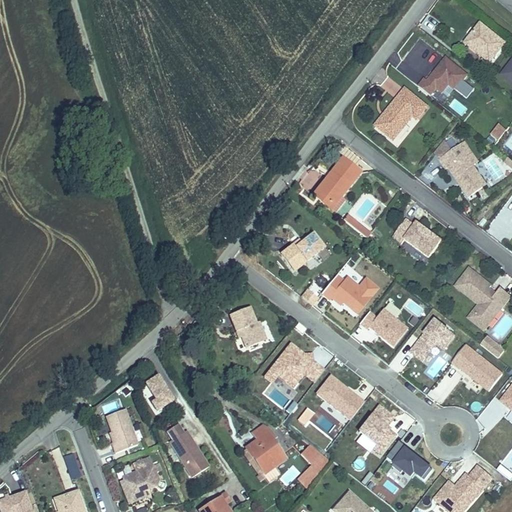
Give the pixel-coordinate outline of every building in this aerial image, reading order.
[(481,55),(481,56),(490,63),(504,44),(481,26),(477,30),(472,37),(466,44),(476,52),(478,49),(482,52),(481,53),(481,54),(481,55)] [(511,57),(498,75),(511,85),(511,57)] [(419,87),(431,96),(436,89),(442,94),(449,85),(456,90),(468,76),(446,59),(438,69),(440,70),(436,75),(434,74),(428,81),(425,79),(419,87)] [(405,90),(385,115),(387,116),(385,119),(383,118),(376,126),(393,140),(413,117),(417,120),(427,108),(405,90)] [(507,130),(500,125),(492,135),(498,141),(507,130)] [(465,144),(460,148),(473,166),(478,163),(465,144)] [(486,185),(473,166),(460,148),(456,150),(451,154),(441,161),(446,169),(448,168),(456,178),(457,177),(461,182),(459,183),(469,197),(486,185)] [(348,156),(345,160),(359,171),(362,167),(348,156)] [(337,195),(341,198),(361,172),(359,171),(345,160),(343,158),(331,173),(333,175),(331,179),(328,177),(315,194),(329,205),(337,195)] [(330,211),(341,198),(337,195),(329,205),(315,194),(313,196),(330,211)] [(343,221),(357,232),(361,227),(347,216),(343,221)] [(425,232),(426,230),(417,223),(415,226),(406,219),(392,238),(401,244),(404,240),(429,259),(442,242),(432,234),(431,236),(425,232)] [(361,227),(357,232),(367,239),(370,234),(361,227)] [(296,247),(294,244),(281,255),(294,272),(323,248),(313,235),(301,244),(296,247)] [(472,314),(488,326),(511,297),(501,289),(496,295),(493,299),(486,294),(489,289),(491,287),(469,269),(455,287),(479,305),(472,314)] [(344,283),(336,277),(322,294),(330,301),(332,299),(341,307),(345,303),(347,305),(346,306),(357,314),(377,290),(366,280),(359,289),(347,279),(344,283)] [(496,295),(489,289),(486,294),(493,299),(496,295)] [(301,298),(312,306),(318,298),(307,290),(301,298)] [(246,349),(262,342),(258,333),(263,332),(259,322),(256,323),(249,308),(229,316),(236,332),(239,331),(241,338),(246,349)] [(391,349),(408,329),(383,308),(375,317),(369,312),(360,324),(391,349)] [(484,331),(488,326),(472,314),(468,319),(484,331)] [(455,337),(435,322),(411,353),(422,362),(436,345),(444,351),(455,337)] [(298,324),(295,329),(303,334),(306,330),(298,324)] [(481,345),(489,352),(496,344),(487,337),(481,345)] [(489,352),(498,359),(504,351),(496,344),(489,352)] [(304,355),(291,345),(264,378),(272,384),(278,377),(288,384),(292,378),(298,383),(304,375),(314,383),(324,371),(313,362),(311,360),(309,362),(304,359),(306,357),(304,355)] [(503,375),(466,346),(452,364),(461,370),(489,392),(503,375)] [(312,354),(304,355),(306,357),(304,359),(309,362),(311,360),(313,362),(312,354)] [(157,376),(138,388),(154,414),(173,403),(157,376)] [(330,377),(316,395),(350,421),(364,403),(349,392),(348,393),(337,385),(338,383),(330,377)] [(288,384),(293,389),(298,383),(292,378),(288,384)] [(511,387),(501,402),(511,410),(511,387)] [(274,388),(268,396),(284,408),(290,400),(274,388)] [(373,450),(380,455),(395,436),(386,429),(393,419),(379,407),(359,433),(376,446),(373,450)] [(305,427),(312,413),(304,409),(297,423),(305,427)] [(125,411),(106,418),(115,443),(112,444),(115,454),(138,446),(125,411)] [(284,459),(275,446),(272,441),(274,440),(270,434),(270,433),(267,431),(262,427),(252,434),(255,438),(257,441),(254,444),(246,449),(247,450),(243,453),(259,476),(257,478),(260,482),(265,479),(268,483),(279,475),(273,467),(284,459)] [(208,467),(197,449),(195,451),(188,440),(190,439),(186,431),(169,442),(192,478),(208,467)] [(292,447),(300,455),(309,445),(300,438),(292,447)] [(197,449),(190,439),(188,440),(195,451),(197,449)] [(407,448),(399,442),(387,458),(394,464),(392,467),(401,474),(403,471),(411,478),(415,474),(425,481),(433,471),(420,461),(406,450),(407,448)] [(309,468),(318,477),(330,462),(321,455),(313,448),(309,445),(300,455),(311,466),(309,468)] [(406,450),(420,461),(422,459),(407,448),(406,450)] [(156,487),(158,482),(156,474),(153,467),(150,459),(133,465),(135,473),(133,474),(135,476),(123,481),(121,482),(120,482),(129,504),(146,498),(144,492),(144,491),(146,486),(152,489),(156,487)] [(354,469),(364,470),(365,461),(355,460),(354,469)] [(280,477),(286,485),(300,474),(294,466),(280,477)] [(463,511),(492,479),(479,467),(470,478),(467,475),(453,491),(451,490),(447,486),(435,500),(448,511),(453,511),(457,507),(463,511)] [(308,490),(318,477),(309,468),(297,479),(308,490)] [(64,487),(38,489),(39,497),(65,495),(64,487)] [(34,511),(26,489),(0,499),(0,511),(34,511)] [(374,511),(350,491),(332,509),(334,511),(374,511)] [(83,511),(77,493),(55,500),(58,511),(83,511)] [(228,511),(227,510),(224,505),(230,501),(226,493),(198,511),(228,511)]
